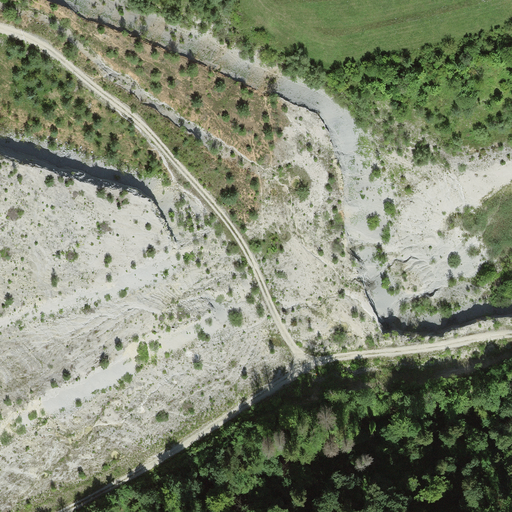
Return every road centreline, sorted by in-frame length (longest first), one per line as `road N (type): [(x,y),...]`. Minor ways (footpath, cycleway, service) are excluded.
road 1 (track): [(0,29),(46,52),(175,160),(243,248),(302,370),(65,511)]
road 2 (track): [(302,370),(324,359),(511,336)]
